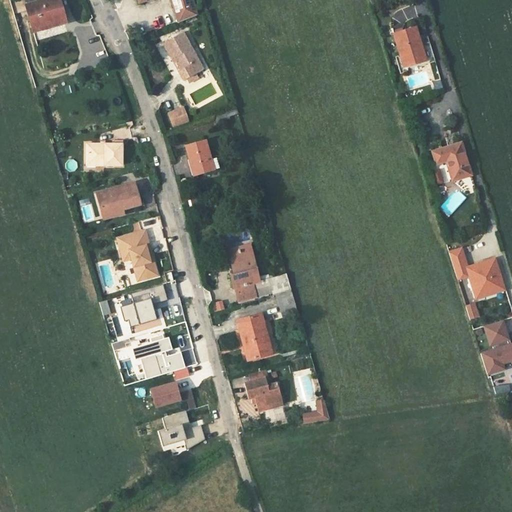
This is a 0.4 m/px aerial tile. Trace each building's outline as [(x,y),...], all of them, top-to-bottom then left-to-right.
[(26,5),(27,5),(26,0),(12,0),(10,1),(14,15),(28,11),(26,5)] [(57,0),(43,0),(27,5),(26,5),(28,11),(33,29),(64,20),(57,0)] [(171,0),(179,23),(197,16),(192,0),(138,0),(140,4),(151,0),(171,0)] [(420,45),(415,27),(394,34),(400,55),(394,57),(399,74),(408,71),(407,66),(424,61),(420,50),(419,50),(418,45),(420,45)] [(183,68),(179,70),(177,72),(182,81),(186,79),(195,74),(203,70),(183,32),(162,43),(171,60),(172,59),(176,57),(183,68)] [(172,59),(179,70),(183,68),(176,57),(172,59)] [(197,78),(195,74),(186,79),(188,83),(197,78)] [(238,113),(236,107),(214,115),(217,123),(228,119),(228,117),(238,113)] [(181,109),(169,113),(173,125),(186,120),(181,109)] [(204,141),(186,147),(194,175),(219,168),(216,158),(210,160),(204,141)] [(461,143),(432,151),(436,164),(446,161),(453,181),(471,175),(461,143)] [(121,166),(121,146),(112,146),(86,146),(86,163),(103,162),(103,166),(121,166)] [(95,194),(100,213),(121,207),(122,210),(140,205),(134,183),(95,194)] [(188,206),(198,204),(196,198),(186,200),(188,206)] [(121,207),(100,213),(102,219),(123,214),(122,210),(121,207)] [(130,258),(132,265),(138,264),(140,272),(137,272),(140,280),(156,275),(153,261),(150,262),(145,247),(149,246),(144,231),(117,238),(123,261),(130,258)] [(250,247),(229,253),(234,272),(230,273),(233,286),(234,286),(238,301),(256,297),(252,282),(257,280),(254,268),(255,267),(250,247)] [(469,275),(466,268),(460,249),(448,253),(456,279),(469,275)] [(494,260),(466,268),(469,275),(473,291),(482,288),(484,296),(503,290),(494,260)] [(482,288),(473,291),(476,299),(484,296),(482,288)] [(102,315),(110,312),(105,299),(97,302),(102,315)] [(150,300),(120,308),(124,322),(128,321),(130,327),(156,320),(150,300)] [(221,301),(211,303),(213,311),(223,309),(221,301)] [(477,316),(473,303),(465,306),(469,319),(477,316)] [(261,313),(236,320),(248,361),(272,354),(261,313)] [(501,321),(482,326),(488,344),(506,339),(501,321)] [(131,359),(138,357),(165,349),(168,348),(165,336),(161,337),(160,334),(149,337),(150,340),(128,347),(131,359)] [(511,342),(480,352),(485,368),(501,363),(511,359),(511,342)] [(165,349),(138,357),(144,378),(183,367),(179,351),(167,355),(165,349)] [(501,363),(485,368),(487,374),(503,369),(501,363)] [(251,381),(263,378),(261,371),(249,374),(251,381)] [(266,406),(282,402),(277,383),(268,386),(265,377),(263,378),(251,381),(243,383),(248,399),(254,397),(258,412),(267,410),(266,406)] [(171,381),(146,387),(151,407),(177,401),(174,393),(171,381)] [(174,393),(177,401),(191,397),(189,389),(174,393)] [(303,415),(304,424),(330,420),(324,399),(317,401),(319,411),(322,411),(322,412),(303,415)] [(266,406),(267,410),(283,405),(282,402),(266,406)] [(183,411),(160,418),(164,429),(178,425),(186,423),(183,411)] [(178,425),(164,429),(155,431),(160,449),(184,443),(183,440),(178,425)] [(191,436),(183,440),(184,443),(185,448),(203,438),(198,425),(188,428),(191,436)]
